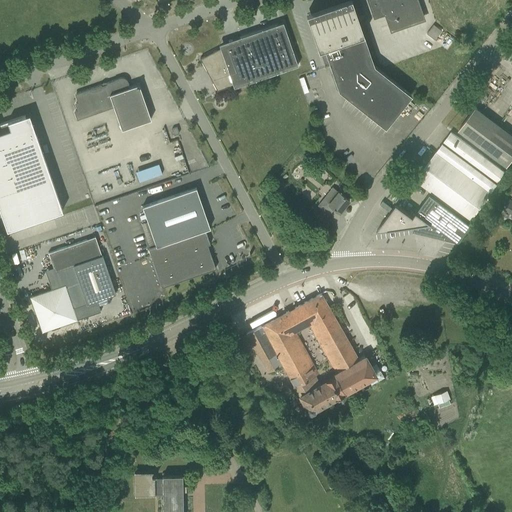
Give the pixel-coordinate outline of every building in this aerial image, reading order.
[(357,18),(353,4),(351,0),(346,0),(306,14),(318,50),(324,48),(335,78),(339,90),(385,127),(409,97),(411,95),(374,65),(358,18),(357,18)] [(423,18),(417,0),(411,0),(409,1),(408,0),(369,0),(375,16),(385,13),(391,29),(423,18)] [(200,58),(205,68),(217,90),(233,85),(234,87),(298,65),(283,22),(228,41),(229,43),(200,58)] [(434,24),(427,33),(434,39),(441,31),(434,24)] [(126,80),(124,79),(122,78),(120,78),(114,80),(114,81),(106,83),(106,84),(102,86),(102,85),(76,93),(75,95),(78,102),(76,103),(75,105),(77,110),(75,111),(74,112),(77,119),(114,107),(122,129),(151,119),(140,88),(134,85),(129,87),(128,84),(127,82),(126,80)] [(511,159),(511,134),(476,108),(459,130),(507,166),(511,159)] [(29,114),(0,123),(0,209),(1,211),(2,215),(16,210),(21,225),(63,210),(29,114)] [(452,132),(440,148),(494,189),(506,173),(452,132)] [(440,148),(428,164),(482,205),(494,189),(440,148)] [(159,164),(136,172),(139,182),(162,174),(159,164)] [(482,205),(428,164),(416,180),(470,221),(482,205)] [(196,187),(142,206),(148,221),(156,245),(148,248),(160,280),(162,287),(216,268),(208,245),(210,244),(205,229),(210,228),(196,187)] [(332,187),(318,205),(320,207),(329,214),(334,208),(339,212),(349,200),(340,193),(334,188),(332,187)] [(472,225),(430,194),(413,216),(397,204),(376,231),(413,226),(413,230),(428,234),(459,241),(472,225)] [(511,201),(508,199),(503,208),(511,212),(511,201)] [(52,290),(31,297),(42,332),(77,320),(101,311),(97,300),(116,293),(103,255),(102,255),(95,236),(49,253),(54,268),(57,276),(55,277),(57,283),(59,282),(60,287),(52,290)] [(383,377),(381,372),(376,363),(371,366),(365,355),(358,359),(321,293),(292,309),(302,327),(309,324),(312,322),(339,370),(337,374),(330,377),(344,402),(348,399),(344,393),(345,392),(368,379),(371,385),(383,377)] [(345,296),(351,311),(357,308),(360,316),(362,315),(352,293),(345,296)] [(344,402),(330,377),(320,383),(315,375),(318,374),(295,331),(302,327),(292,309),(262,325),(283,365),(305,403),(301,406),(302,408),(306,406),(307,407),(306,409),(308,411),(311,412),(314,411),(314,409),(335,398),(336,397),(339,404),(344,402)] [(262,325),(246,333),(268,373),(283,365),(262,325)] [(233,342),(213,354),(215,358),(236,346),(233,342)] [(433,406),(449,402),(446,391),(430,394),(433,406)] [(182,511),(182,475),(163,475),(163,478),(155,478),(154,471),(134,472),(135,495),(162,495),(161,511),(182,511)]
